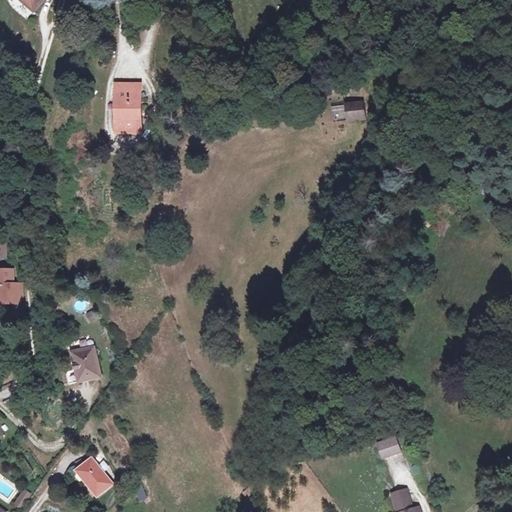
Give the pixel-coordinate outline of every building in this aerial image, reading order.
[(21,0),(0,0),(0,19),(15,29),(26,12),(17,7),(21,0)] [(139,134),(132,84),(118,86),(119,96),(111,98),(117,137),(139,134)] [(110,88),(111,98),(119,96),(118,86),(110,88)] [(351,124),(350,110),(334,113),(336,127),(351,124)] [(13,271),(0,271),(0,300),(1,300),(14,300),(14,304),(23,304),(23,285),(14,285),(13,271)] [(14,304),(16,321),(26,321),(25,304),(23,304),(14,304)] [(85,314),(90,323),(98,318),(93,309),(85,314)] [(100,371),(90,342),(69,350),(75,367),(67,369),(71,381),(100,371)] [(398,437),(390,440),(394,453),(403,450),(398,437)] [(394,453),(390,440),(382,442),(386,456),(394,453)] [(115,482),(94,457),(81,468),(91,480),(89,482),(100,495),(115,482)] [(140,502),(149,498),(142,482),(133,485),(140,502)] [(409,488),(395,492),(397,499),(411,495),(409,488)] [(31,496),(25,492),(15,506),(20,510),(31,496)] [(421,511),(420,507),(415,508),(411,495),(397,499),(400,511),(421,511)]
